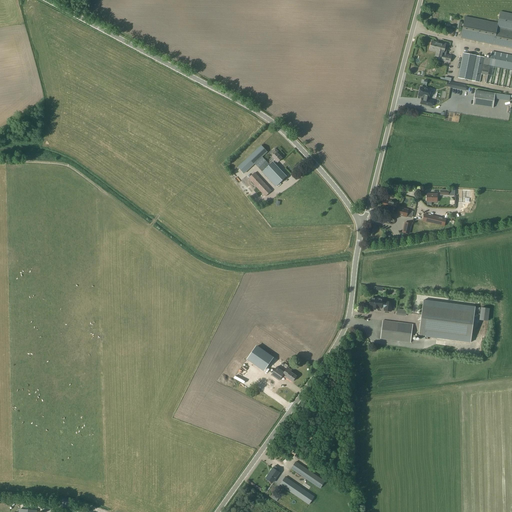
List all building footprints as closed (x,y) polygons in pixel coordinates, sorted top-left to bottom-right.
[(461,39),(511,49),(511,13),(501,11),(498,24),(465,17),(461,39)] [(443,54),(446,44),(438,42),(438,43),(432,41),(429,50),(437,52),(436,56),(442,57),(442,53),(443,54)] [(489,66),(487,76),(485,84),(511,89),(511,55),(492,52),(490,59),(489,66)] [(479,83),(484,57),(463,53),(458,78),(479,83)] [(450,88),(466,91),(467,85),(451,82),(450,88)] [(420,87),(418,95),(426,97),(425,99),(424,105),(432,107),(434,101),(428,100),(428,98),(429,98),(431,89),(427,88),(427,89),(420,87)] [(491,108),(493,94),(475,91),(473,105),(491,108)] [(278,163),(282,158),(281,157),(282,156),(275,148),(270,153),(273,157),(272,157),(267,162),(262,157),(267,152),(261,145),(238,167),(244,174),(254,164),(262,172),(275,187),(276,187),(286,177),(274,164),(277,162),(278,163)] [(255,172),(248,179),(265,197),(272,191),(255,172)] [(461,198),(457,198),(457,203),(469,203),(469,191),(462,191),(461,195),(461,196),(461,198)] [(427,194),(427,202),(437,202),(437,194),(427,194)] [(396,208),(397,203),(384,200),(383,206),(386,207),(385,213),(394,215),(394,214),(397,214),(397,215),(406,217),(408,210),(398,208),(398,209),(396,208)] [(495,213),(495,215),(511,215),(511,206),(501,206),(501,213),(495,213)] [(446,219),(424,214),(423,221),(444,226),(446,219)] [(409,234),(412,223),(404,222),(402,233),(409,234)] [(371,298),(370,303),(369,303),(369,305),(370,306),(370,307),(373,307),(373,308),(378,309),(378,308),(381,308),(381,307),(384,307),(384,310),(391,311),(392,302),(385,302),(385,303),(382,303),(382,299),(371,298)] [(475,307),(423,300),(419,335),(425,336),(425,337),(470,343),(475,307)] [(383,320),(380,339),(410,343),(412,324),(383,320)] [(485,345),(472,345),(472,354),(485,355),(485,345)] [(258,349),(250,361),(266,372),(274,360),(258,349)] [(235,358),(232,364),(241,369),(244,363),(235,358)] [(290,379),(293,381),(296,376),(290,372),(291,370),(287,368),(284,372),(277,367),(271,375),(279,381),(283,375),(289,380),(290,379)] [(275,384),(252,370),(246,380),(269,394),(275,384)] [(287,451),(292,455),(295,450),(290,447),(287,451)] [(301,457),(296,453),(294,456),(304,463),(306,460),(301,457)] [(325,481),(296,461),(290,469),(320,489),(325,481)] [(272,468),(266,478),(273,483),(279,473),(277,471),(279,469),(274,466),(272,468)] [(279,485),(309,505),(315,496),(285,476),(279,485)]
